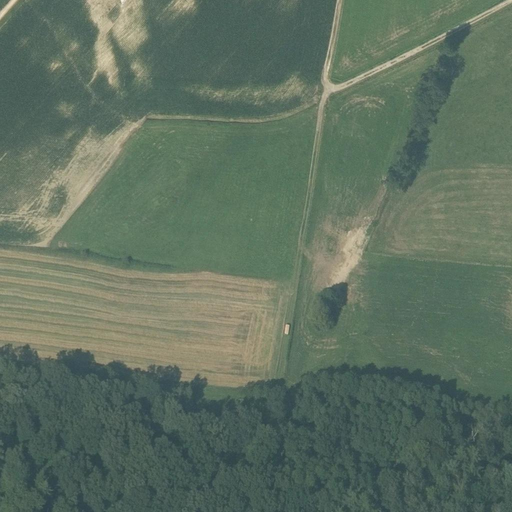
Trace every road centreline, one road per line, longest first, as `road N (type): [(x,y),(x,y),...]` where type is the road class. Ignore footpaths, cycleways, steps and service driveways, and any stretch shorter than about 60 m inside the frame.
road 1 (track): [(276,381),(323,97)]
road 2 (track): [(0,364),(246,386),(276,381)]
road 3 (track): [(214,511),(218,489),(208,472),(84,460),(0,430)]
road 4 (track): [(323,97),(511,3)]
